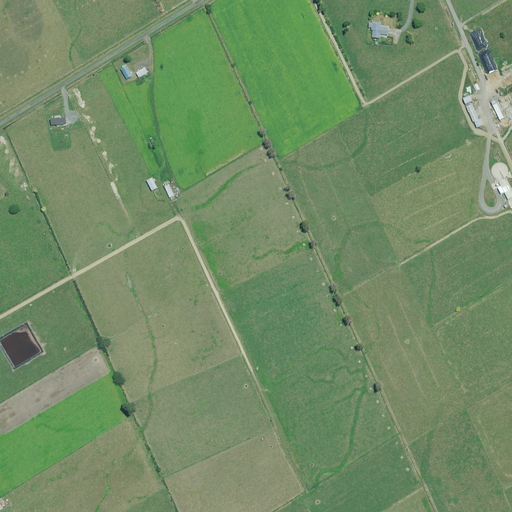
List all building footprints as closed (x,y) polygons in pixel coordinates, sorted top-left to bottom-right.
[(372,22),(372,23),(369,23),(369,27),(372,28),(371,30),(373,30),(372,37),(380,38),(380,34),(388,35),(389,27),(381,26),(382,23),(372,22)] [(133,76),(126,65),(122,67),(120,68),(127,79),(133,76)] [(148,72),(145,67),(136,73),(139,78),(148,72)] [(463,96),(464,98),(463,98),(466,104),(473,101),(470,95),(466,97),(465,95),(463,96)] [(504,118),(496,100),(491,102),(500,120),(504,118)] [(472,104),(466,107),(469,113),(473,122),(474,121),(477,128),(483,125),(481,119),(479,119),(472,104)] [(158,188),(152,178),(147,181),(152,191),(158,188)] [(511,197),(511,193),(504,179),(499,182),(501,186),(498,188),(501,194),(504,192),(508,199),(511,197)] [(174,196),(168,181),(163,183),(170,198),(174,196)]
